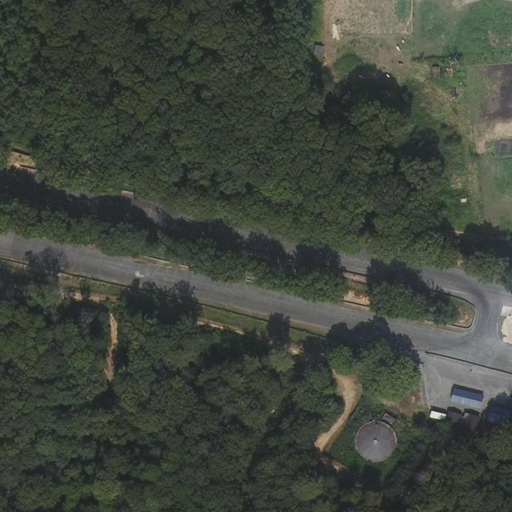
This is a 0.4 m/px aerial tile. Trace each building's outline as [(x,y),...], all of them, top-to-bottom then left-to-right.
[(454,388),(452,401),(483,408),(486,395),(454,388)] [(511,408),(491,406),(490,422),(511,423),(511,408)] [(463,415),(450,411),(446,424),(459,428),(463,415)] [(399,443),(398,436),(395,429),(400,420),(387,413),(383,422),(375,422),(368,424),(363,428),(359,435),(357,442),(358,449),(362,455),(367,460),(374,463),(381,463),(388,461),(394,456),(398,450),(399,443)] [(481,417),(465,413),(461,431),(477,434),(481,417)]
